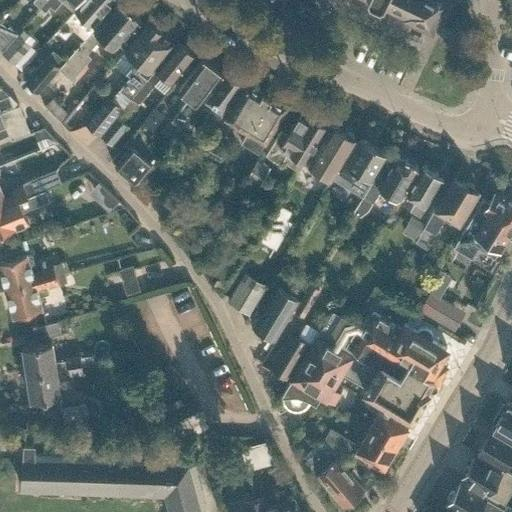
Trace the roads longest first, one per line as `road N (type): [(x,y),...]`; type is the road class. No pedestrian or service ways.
road 1 (residential): [(171,0),(442,122),(493,121)]
road 2 (tertiary): [(395,511),(511,309)]
